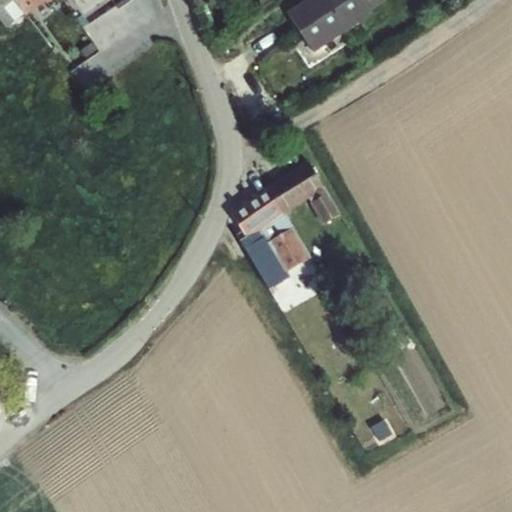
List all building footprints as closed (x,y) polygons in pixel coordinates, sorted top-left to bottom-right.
[(0,0),(0,17),(7,26),(25,14),(16,0),(0,0)] [(16,0),(25,14),(43,0),(16,0)] [(309,0),(287,15),(313,52),(371,12),(370,11),(385,1),(384,0),(309,0)] [(270,188),(286,216),(316,196),(319,201),(314,204),(326,224),(340,214),(309,161),(270,188)] [(230,224),(269,290),(287,279),(283,270),(308,255),(286,216),(270,188),(232,214),(236,221),(230,224)]
